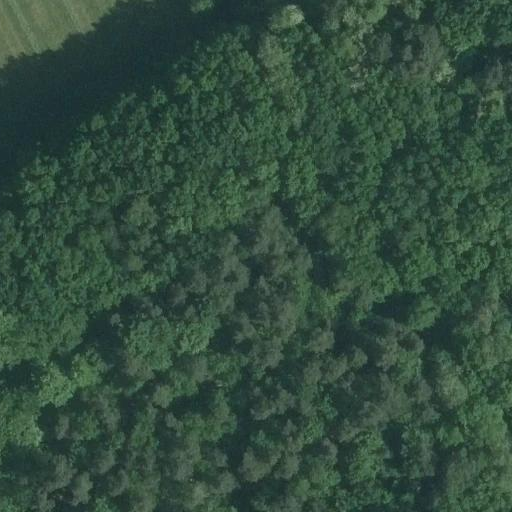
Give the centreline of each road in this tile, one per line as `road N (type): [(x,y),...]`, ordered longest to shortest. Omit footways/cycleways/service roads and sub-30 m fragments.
road 1 (track): [(511,393),(420,398),(184,511)]
road 2 (track): [(133,511),(82,499),(0,501)]
